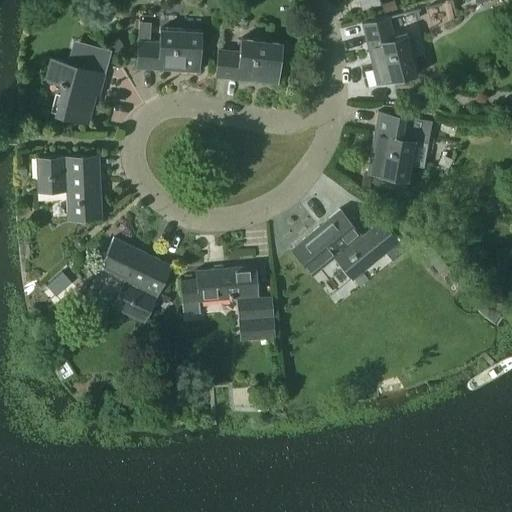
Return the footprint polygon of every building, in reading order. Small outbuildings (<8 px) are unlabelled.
[(394,0),(382,4),(385,13),(397,9),(394,0)] [(399,80),(400,78),(417,74),(407,33),(394,36),(389,16),(361,23),(376,83),(392,80),(393,81),(399,80)] [(159,27),(158,40),(137,39),(135,68),(199,72),(201,29),(159,27)] [(117,37),(108,42),(115,54),(124,49),(117,37)] [(214,77),(277,84),(282,42),(240,37),(239,50),(217,48),(214,77)] [(100,86),(110,49),(83,42),(77,65),(50,57),(44,79),(63,84),(55,113),(87,122),(98,85),(100,86)] [(411,94),(409,108),(425,109),(426,95),(411,94)] [(408,180),(415,140),(427,142),(432,120),(407,115),(406,116),(378,110),(366,172),(408,180)] [(101,218),(98,154),(35,157),(37,192),(66,190),(67,220),(101,218)] [(338,207),(319,224),(290,248),(312,275),(333,257),(352,279),(384,251),(392,261),(415,242),(394,226),(390,230),(381,218),(361,235),(338,207)] [(172,264),(113,236),(98,268),(124,280),(111,307),(144,322),(172,264)] [(437,254),(428,261),(429,261),(437,272),(446,264),(437,254)] [(195,269),(195,278),(180,279),(182,312),(198,311),(197,300),(237,297),(240,339),(275,337),(272,295),(258,296),(256,264),(195,269)]
